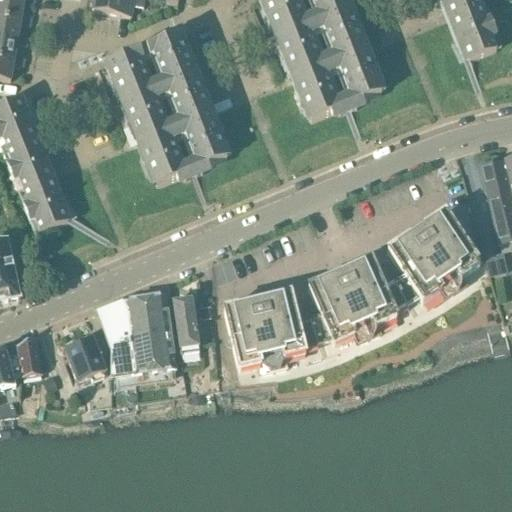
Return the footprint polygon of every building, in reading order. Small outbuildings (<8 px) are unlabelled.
[(0,0),(0,21),(20,25),(20,29),(29,30),(31,22),(21,21),(23,9),(24,5),(0,0)] [(0,0),(24,5),(23,9),(33,10),(34,2),(25,0),(24,0),(0,0)] [(130,0),(95,0),(93,15),(94,15),(131,21),(133,10),(144,12),(145,3),(134,1),(130,0)] [(381,98),(341,0),(272,0),(261,4),(311,127),(337,116),(338,121),(357,113),(355,109),(381,98)] [(441,0),(451,23),(458,40),(460,45),(463,54),(468,65),(468,66),(496,55),(491,42),(496,40),(489,22),(484,24),(479,12),(475,3),(480,0),(441,0)] [(177,12),(178,4),(165,2),(164,10),(177,12)] [(20,29),(20,25),(0,21),(0,41),(17,45),(16,49),(26,51),(27,42),(18,41),(20,29)] [(0,62),(14,65),(13,69),(23,71),(24,62),(14,61),(16,49),(17,45),(0,41),(0,62)] [(226,164),(177,41),(107,70),(157,192),(182,181),(184,186),(202,178),(201,174),(226,164)] [(14,65),(0,62),(0,83),(10,86),(13,69),(14,65)] [(68,227),(18,105),(0,112),(0,139),(40,238),(68,227)] [(511,246),(511,207),(502,166),(480,171),(499,250),(511,246)] [(405,283),(394,288),(406,311),(419,304),(421,308),(439,296),(444,304),(466,289),(462,283),(479,270),(444,218),(423,232),(425,235),(410,245),(408,242),(387,256),(405,283)] [(490,238),(480,241),(486,264),(489,280),(506,276),(501,258),(495,260),(490,238)] [(0,307),(20,303),(16,281),(28,278),(22,250),(9,253),(8,247),(0,249),(0,307)] [(321,322),(309,326),(317,350),(331,346),(333,350),(353,342),(356,350),(380,339),(376,331),(396,322),(394,318),(406,311),(394,288),(383,294),(371,265),(347,275),(348,278),(332,285),(331,283),(308,293),(321,322)] [(317,350),(309,326),(298,330),(290,299),(265,305),(266,308),(249,312),(248,309),(223,315),(238,376),(259,371),(261,380),(286,373),(284,365),(305,360),(304,355),(317,350)] [(111,372),(111,385),(176,375),(165,300),(122,306),(96,317),(104,340),(105,342),(109,363),(111,363),(111,372)] [(199,356),(191,303),(173,306),(181,359),(199,356)] [(104,374),(111,372),(111,363),(109,363),(105,342),(104,340),(93,344),(93,343),(64,354),(77,387),(91,382),(92,386),(104,381),(103,378),(105,377),(104,374)] [(17,352),(19,369),(20,368),(22,381),(22,382),(41,380),(35,343),(16,351),(16,352),(17,352)] [(0,395),(15,391),(13,384),(20,382),(18,359),(8,361),(6,357),(0,358),(0,395)]
